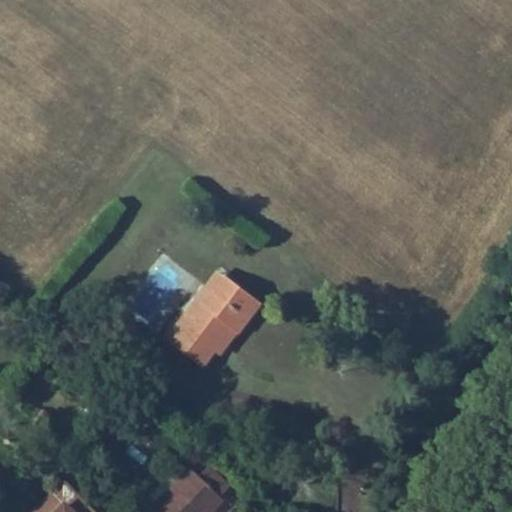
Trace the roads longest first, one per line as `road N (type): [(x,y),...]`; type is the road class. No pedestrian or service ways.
road 1 (unknown): [(162,393),(331,442),(342,455),(349,511)]
road 2 (tertiary): [(511,380),(430,511)]
